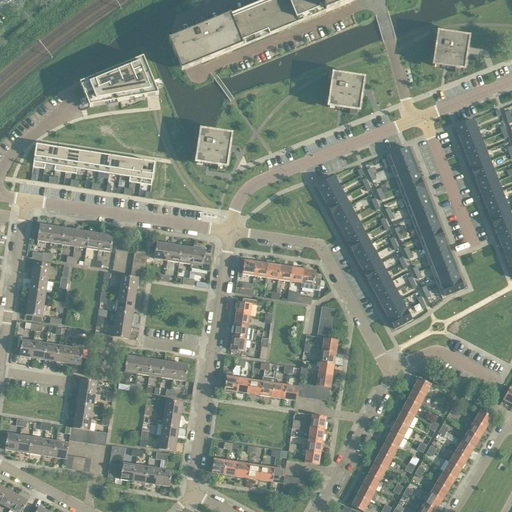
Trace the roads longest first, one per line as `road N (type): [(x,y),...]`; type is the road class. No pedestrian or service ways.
road 1 (residential): [(316,511),(389,371),(318,243),(230,230)]
road 2 (residential): [(191,492),(230,230)]
road 3 (residential): [(230,230),(239,199),(258,181),(414,120)]
road 4 (residential): [(26,199),(230,230)]
road 5 (residential): [(371,0),(189,74)]
road 6 (residential): [(0,364),(26,199)]
road 7 (residential): [(475,248),(424,116)]
